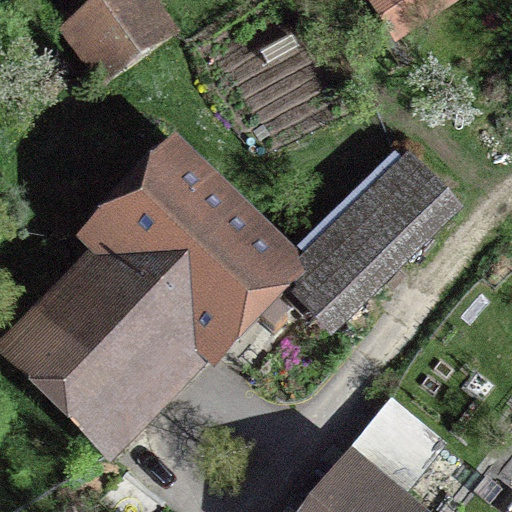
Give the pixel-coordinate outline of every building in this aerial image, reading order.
[(140,0),(110,0),(71,29),(103,71),(161,27),(140,0)] [(450,0),(375,0),(398,34),(450,0)] [(109,249),(12,350),(109,441),(203,342),(215,353),(296,269),(168,149),(90,231),(109,249)] [(441,202),(408,167),(296,269),(329,305),(441,202)] [(348,459),(393,494),(435,439),(390,404),(348,459)] [(417,511),(393,494),(348,459),(307,511),(417,511)]
